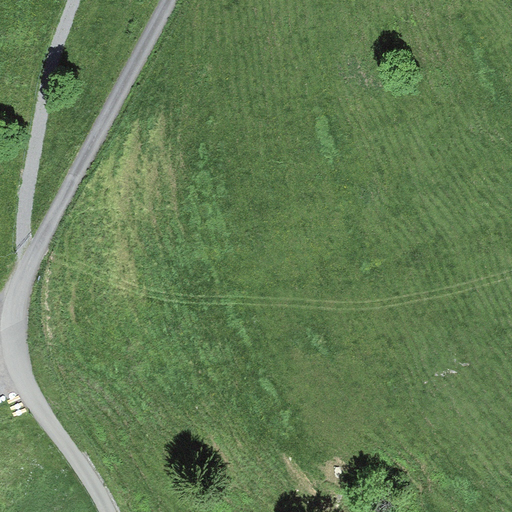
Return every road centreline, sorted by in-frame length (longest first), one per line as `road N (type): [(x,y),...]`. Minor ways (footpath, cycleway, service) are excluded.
road 1 (residential): [(0,344),(10,296),(172,0)]
road 2 (track): [(77,0),(50,68),(20,276)]
road 3 (residential): [(113,511),(8,371),(0,347)]
